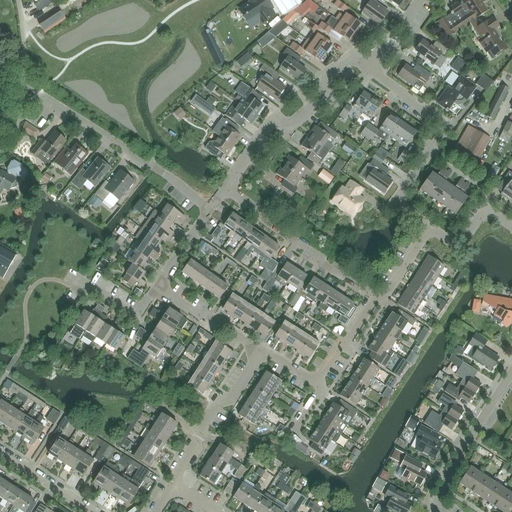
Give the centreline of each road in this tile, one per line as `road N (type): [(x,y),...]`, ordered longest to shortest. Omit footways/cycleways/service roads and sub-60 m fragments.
road 1 (residential): [(432,228),(394,204),(444,125),(363,63)]
road 2 (residential): [(226,188),(269,125),(290,123),(325,94),(328,73),(348,60),(363,63)]
road 3 (residential): [(209,209),(42,94)]
road 4 (residential): [(375,299),(226,188)]
road 5 (residential): [(441,511),(442,487),(511,376)]
road 6 (residential): [(262,351),(158,287)]
